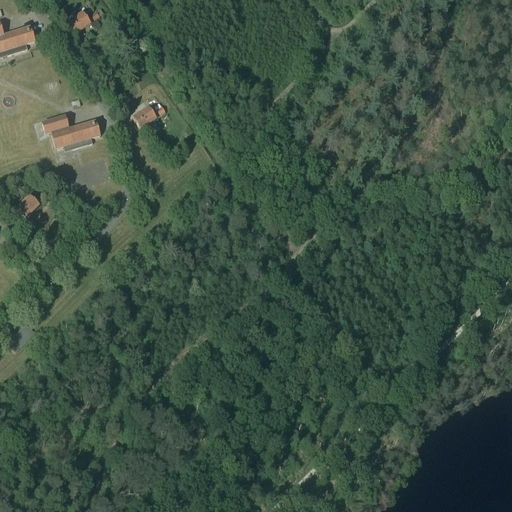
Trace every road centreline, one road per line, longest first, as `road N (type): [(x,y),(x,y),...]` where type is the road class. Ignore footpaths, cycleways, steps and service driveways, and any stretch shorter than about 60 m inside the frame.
road 1 (unclassified): [(0,335),(114,220),(131,183),(118,128),(30,0)]
road 2 (track): [(271,511),(511,280)]
road 3 (unknown): [(279,283),(163,376),(115,439),(86,511)]
road 4 (unknown): [(511,106),(473,139),(326,220),(279,283)]
road 5 (track): [(336,38),(227,153),(242,212),(295,257)]
road 6 (track): [(227,153),(122,0)]
road 7 (track): [(390,398),(279,283)]
